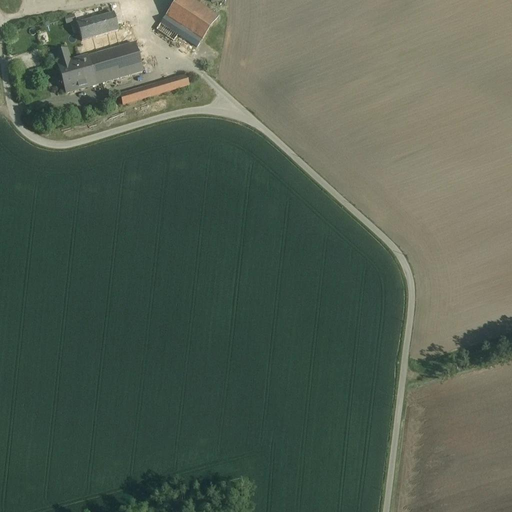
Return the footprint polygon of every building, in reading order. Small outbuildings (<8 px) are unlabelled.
[(193,0),(181,0),(159,30),(195,57),(222,21),(193,0)] [(118,30),(111,5),(74,15),(82,41),(118,30)] [(118,30),(82,41),(86,56),(86,58),(134,44),(130,27),(118,30)] [(86,58),(94,86),(143,72),(134,44),(86,58)] [(57,65),(70,61),(67,51),(54,55),(57,65)] [(66,94),(94,86),(86,58),(86,56),(70,61),(57,65),(66,94)] [(180,74),(117,93),(121,106),(184,87),(180,74)]
